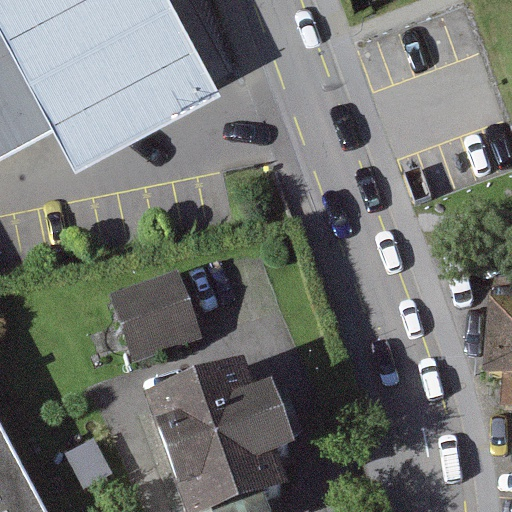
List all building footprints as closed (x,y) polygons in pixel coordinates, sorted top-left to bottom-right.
[(175,0),(0,0),(0,1),(65,122),(56,126),(78,165),(224,88),(175,0)] [(0,155),(56,126),(65,122),(0,1),(0,155)] [(176,283),(114,305),(136,365),(198,343),(176,283)] [(511,310),(493,309),(489,379),(507,380),(505,409),(511,409),(511,310)] [(240,381),(152,413),(188,511),(239,511),(282,496),(270,465),(288,458),(270,407),(252,414),(240,381)] [(60,511),(0,399),(0,511),(60,511)]
